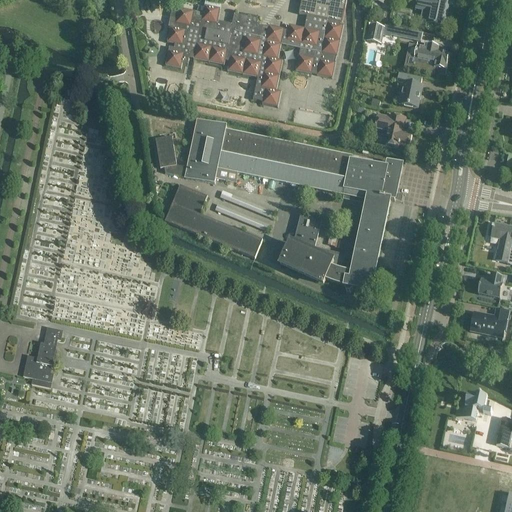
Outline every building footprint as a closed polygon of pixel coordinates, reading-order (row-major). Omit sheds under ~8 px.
[(308,18),(307,24),(305,24),(304,30),(289,27),(287,33),(284,32),(284,31),(268,28),(268,29),(259,28),(260,26),(257,25),(258,21),(234,16),(231,26),(217,23),(220,11),(204,8),(201,19),(196,18),(197,14),(178,10),(172,9),(168,29),(170,29),(166,45),(174,46),(173,50),(168,49),(165,68),(180,71),(182,65),(187,66),(188,60),(224,68),(225,63),(229,64),(227,73),(257,80),(252,102),(262,104),(262,107),(277,110),(281,94),(276,93),(282,63),(277,62),(280,47),(300,51),(299,57),(298,57),(295,73),(311,76),(311,75),(316,76),(316,77),(332,81),(335,65),(336,59),(343,28),(340,27),(340,25),(341,25),(346,0),(301,0),(298,16),(308,18)] [(416,0),(415,12),(421,13),(419,24),(443,29),(449,2),(439,0),(416,0)] [(381,47),(385,30),(370,27),(366,44),(381,47)] [(414,61),(412,71),(433,76),(434,70),(438,71),(437,76),(445,77),(447,67),(449,56),(437,53),(438,49),(427,46),(426,47),(417,45),(417,48),(414,61)] [(421,80),(398,76),(397,84),(403,85),(398,107),(418,110),(422,88),(420,87),(421,80)] [(372,101),(370,108),(379,109),(380,102),(372,101)] [(377,117),(374,131),(387,134),(384,147),(398,150),(399,149),(409,151),(412,137),(403,135),(406,121),(390,117),(390,119),(377,117)] [(171,139),(154,142),(159,171),(163,170),(164,176),(175,178),(175,179),(215,187),(216,180),(236,184),(237,176),(290,187),(289,189),(295,190),(296,188),(298,189),(297,191),(302,192),(302,190),(366,203),(351,274),(339,272),(344,256),(315,249),(322,222),(300,216),(293,244),(290,242),(278,268),(323,289),(326,283),(332,285),(337,287),(343,288),(343,290),(345,290),(346,294),(350,294),(352,292),(372,296),(384,241),(393,196),(396,196),(401,169),(386,166),(385,170),(384,170),(375,168),(351,163),(352,159),(226,133),(226,129),(197,123),(187,170),(178,168),(176,167),(171,139)] [(151,147),(147,148),(150,169),(155,168),(151,147)] [(206,199),(179,188),(164,224),(254,261),(262,242),(199,217),(206,199)] [(511,229),(494,226),(491,239),(500,241),(495,263),(508,265),(507,266),(511,267),(511,229)] [(502,280),(489,277),(488,284),(480,283),(478,297),(500,302),(502,287),(501,287),(502,280)] [(474,315),(471,330),(485,333),(485,336),(502,339),(503,333),(506,321),(508,322),(510,314),(508,314),(496,312),(495,319),(474,315)] [(27,359),(23,380),(34,383),(33,389),(37,389),(51,392),(54,377),(50,377),(57,344),(61,344),(63,334),(47,331),(43,348),(40,347),(37,361),(27,359)] [(458,410),(456,418),(475,422),(476,414),(490,417),(491,412),(485,411),(487,400),(466,395),(463,411),(458,410)] [(511,422),(502,420),(496,447),(509,450),(511,436),(511,422)]
